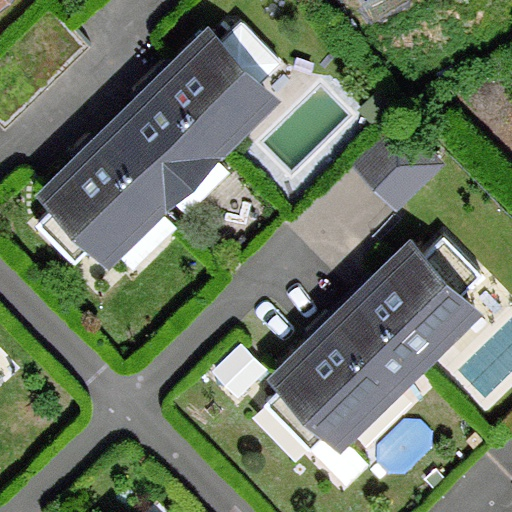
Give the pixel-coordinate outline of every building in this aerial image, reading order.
[(77,25),(52,1),(0,50),(0,102),(34,68),(77,25)] [(212,32),(161,82),(218,140),(270,90),(261,81),(281,61),(243,21),(221,42),(212,32)] [(94,43),(77,25),(34,68),(51,85),(94,43)] [(0,119),(8,128),(51,85),(34,68),(0,102),(0,119)] [(161,82),(103,139),(160,197),(218,140),(161,82)] [(441,160),(401,118),(358,160),(375,177),(399,203),(441,160)] [(160,197),(103,139),(54,188),(63,197),(40,220),(77,259),(102,236),(110,246),(160,197)] [(413,246),(360,298),(416,356),(471,305),(462,294),(485,272),(447,232),(423,257),(413,246)] [(416,356),(360,298),(283,372),(290,378),(268,400),(311,447),(336,423),(343,430),(416,356)]
